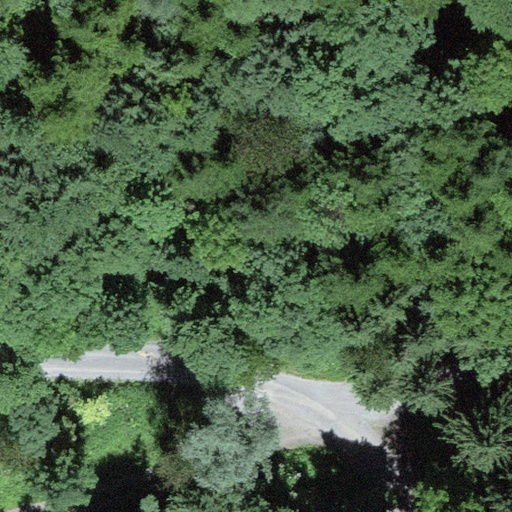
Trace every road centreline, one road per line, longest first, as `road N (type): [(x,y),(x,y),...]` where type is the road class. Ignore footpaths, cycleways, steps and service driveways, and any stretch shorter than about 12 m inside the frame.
road 1 (track): [(0,511),(337,412)]
road 2 (track): [(337,412),(224,357),(0,353)]
road 3 (track): [(511,370),(337,412)]
